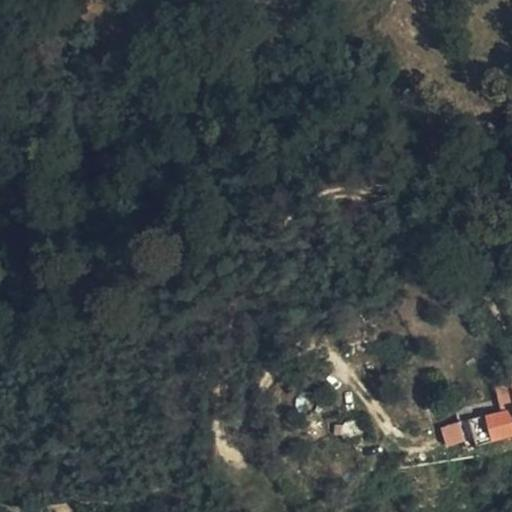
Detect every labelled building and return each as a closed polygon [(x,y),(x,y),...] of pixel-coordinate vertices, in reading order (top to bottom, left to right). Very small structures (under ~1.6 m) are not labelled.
[(468,383),(480,377),(469,354),(458,360),(468,383)] [(511,363),(510,364),(511,370),(511,377),(471,390),(475,406),(486,402),(489,414),(503,409),(500,398),(511,394),(511,363)] [(374,401),(394,389),(384,369),(363,382),(374,401)] [(486,402),(475,406),(481,426),(483,434),(511,426),(511,394),(500,398),(503,409),(489,414),(486,402)] [(481,426),(475,406),(456,410),(462,431),(481,426)]
